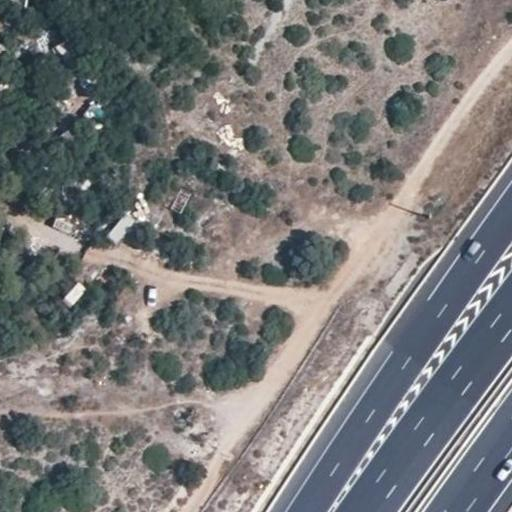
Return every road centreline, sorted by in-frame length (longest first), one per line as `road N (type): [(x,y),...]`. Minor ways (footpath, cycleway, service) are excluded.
road 1 (track): [(173,511),(302,332),(388,243),(511,70)]
road 2 (motorway): [(511,215),(321,511)]
road 3 (track): [(0,420),(72,421),(252,400)]
road 4 (motorway): [(511,315),(366,511)]
